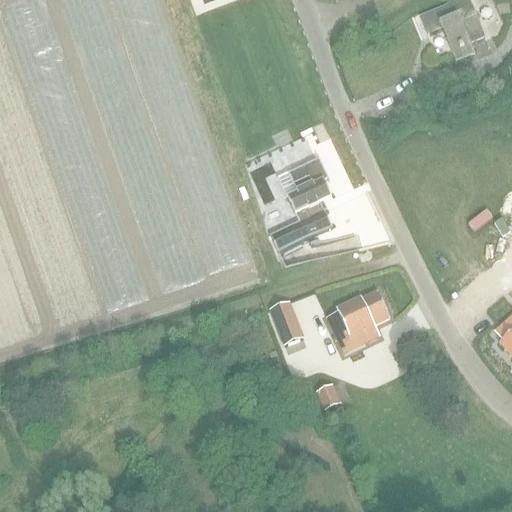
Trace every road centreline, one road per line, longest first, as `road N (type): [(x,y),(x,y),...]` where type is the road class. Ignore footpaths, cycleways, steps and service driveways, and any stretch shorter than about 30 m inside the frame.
road 1 (residential): [(511,412),(447,331),(300,0)]
road 2 (track): [(0,381),(280,292)]
